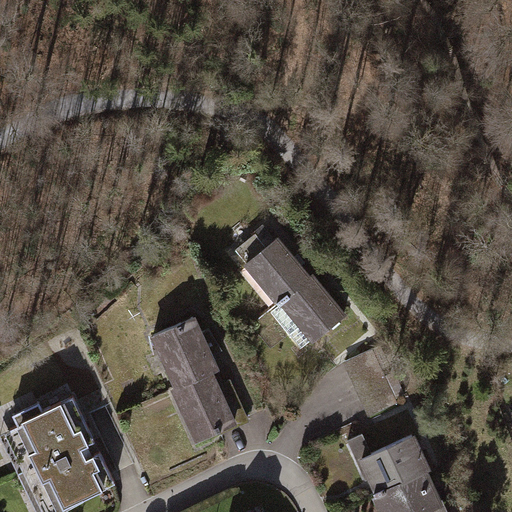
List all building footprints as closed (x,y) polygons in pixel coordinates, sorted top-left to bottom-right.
[(250,265),(237,275),(263,306),(311,268),(285,239),(269,251),(258,236),(240,252),(250,265)] [(356,320),(311,268),(263,306),(305,356),(356,320)] [(200,312),(154,333),(178,386),(217,368),(224,365),(200,312)] [(374,351),(345,363),(369,417),(398,404),(374,351)] [(178,386),(171,389),(194,440),(240,420),(217,368),(178,386)] [(86,394),(0,433),(0,444),(31,511),(79,511),(129,489),(86,394)] [(367,433),(346,441),(373,497),(428,472),(414,436),(376,452),(367,433)] [(446,511),(428,472),(373,497),(379,511),(446,511)]
